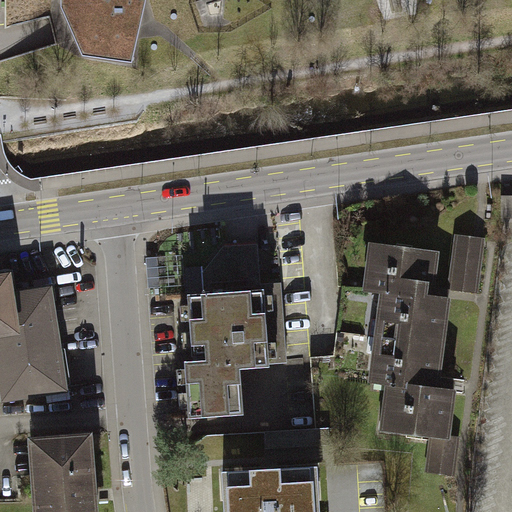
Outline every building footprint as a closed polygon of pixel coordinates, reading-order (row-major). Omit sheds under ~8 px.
[(62,0),(62,12),(85,62),(129,67),(142,8),(126,8),(125,0),(62,0)] [(185,262),(184,283),(279,278),(276,256),(260,256),(259,232),(224,236),(205,261),(185,262)] [(425,470),(456,474),(462,433),(444,430),(452,380),(438,378),(451,287),(432,285),(438,244),(366,234),(360,281),(378,284),(366,369),(384,372),(377,419),(431,426),(425,470)] [(6,262),(0,262),(0,396),(69,385),(51,277),(9,284),(6,262)] [(181,406),(239,404),(237,359),(282,357),(279,278),(184,283),(188,346),(179,347),(181,406)] [(94,511),(89,420),(23,425),(28,511),(94,511)] [(222,511),(317,511),(314,454),(220,460),(222,511)]
